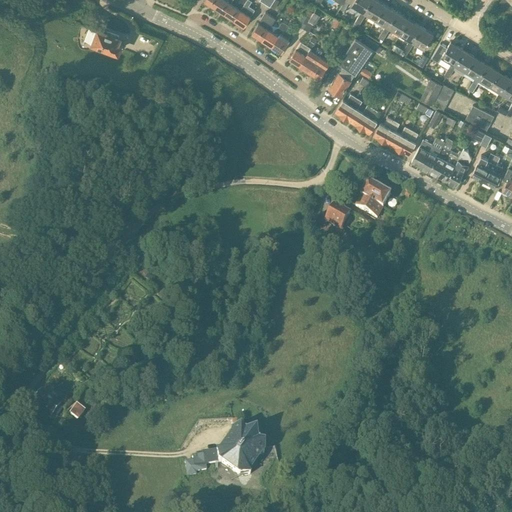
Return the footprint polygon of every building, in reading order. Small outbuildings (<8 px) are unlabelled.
[(233,0),(219,0),(215,7),(225,13),(231,3),(233,0)] [(244,26),(254,11),(248,6),(252,1),(250,0),(247,0),(245,4),(241,10),(235,20),(244,26)] [(358,16),(363,19),(367,13),(365,11),(371,0),(354,0),(352,4),(362,10),(358,16)] [(376,20),(377,19),(386,4),(379,0),(371,0),(365,11),(367,13),(370,14),(369,16),(376,20)] [(235,20),(241,10),(231,3),(225,13),(235,20)] [(387,33),(391,27),(389,26),(398,11),(386,4),(377,19),(386,24),(382,30),(387,33)] [(410,18),(398,11),(389,26),(391,27),(401,33),(410,18)] [(304,28),(308,31),(313,24),(314,25),(320,16),(314,12),(309,19),(304,28)] [(262,39),(269,28),(275,20),(265,13),(253,32),(262,39)] [(304,28),(309,19),(311,17),(305,13),(298,24),(304,28)] [(359,25),(363,19),(358,16),(354,22),(359,25)] [(279,26),(283,29),(286,23),(287,23),(288,20),(285,18),(283,21),(282,20),(279,26)] [(336,28),(340,21),(335,18),(331,25),(336,28)] [(410,39),(406,45),(411,48),(414,42),(413,40),(422,26),(410,18),(401,33),(410,39)] [(425,48),(434,33),(422,26),(413,40),(414,42),(425,48)] [(96,27),(90,43),(112,51),(113,52),(114,52),(115,52),(116,51),(117,51),(118,50),(118,49),(119,48),(119,47),(119,46),(118,45),(118,44),(117,44),(117,43),(116,43),(119,35),(96,27)] [(279,35),(269,28),(262,39),(272,45),(280,33),(279,35)] [(383,40),(387,33),(382,30),(378,37),(383,40)] [(359,31),(356,36),(373,48),(376,49),(379,44),(359,31)] [(282,52),(290,39),(280,33),(272,45),(282,52)] [(311,48),(317,39),(313,36),(307,45),(301,41),(290,58),(300,65),(311,48)] [(356,73),(373,48),(356,36),(352,42),(344,54),(339,61),(343,64),(340,70),(340,69),(329,86),(341,94),(352,77),(355,72),(356,73)] [(337,50),(344,54),(352,42),(345,37),(337,50)] [(457,64),(455,63),(464,48),(452,41),(448,47),(441,43),(432,57),(439,62),(443,56),(452,62),(448,67),(453,70),(457,64)] [(407,54),(411,48),(406,45),(402,51),(407,54)] [(311,48),(300,65),(310,71),(319,56),(320,54),(321,55),(324,50),(323,49),(320,47),(318,46),(315,51),(311,48)] [(476,55),(464,48),(455,63),(457,64),(457,65),(467,70),(476,55)] [(423,67),(429,56),(424,53),(418,64),(423,67)] [(319,78),(330,61),(320,55),(320,54),(319,56),(310,71),(319,78)] [(481,79),(479,78),(488,63),(476,55),(467,70),(476,76),(472,82),(477,85),(479,82),(481,79)] [(487,87),(490,86),(491,85),(500,70),(488,63),(479,78),(481,79),(479,82),(487,87)] [(449,77),(453,70),(449,68),(445,74),(449,77)] [(511,77),(500,70),(491,85),(500,91),(496,97),(501,99),(504,93),(502,92),(511,77)] [(511,97),(511,77),(502,92),(504,93),(511,97)] [(440,89),(443,83),(431,78),(420,99),(432,105),(435,99),(440,89)] [(473,91),(477,85),(472,82),(468,89),(473,91)] [(444,84),(441,89),(452,95),(454,89),(444,84)] [(446,105),(452,95),(440,89),(435,99),(436,99),(446,105)] [(344,116),(357,96),(351,93),(346,100),(343,98),(335,111),(344,116)] [(403,100),(409,103),(412,98),(406,95),(403,100)] [(352,122),(360,109),(358,108),(363,100),(357,96),(344,116),(352,122)] [(497,106),(501,99),(496,97),(492,103),(497,106)] [(443,111),(446,105),(436,99),(433,105),(443,111)] [(361,127),(374,107),(368,103),(363,111),(360,109),(352,122),(361,127)] [(473,104),(470,110),(480,115),(483,110),(473,104)] [(369,133),(377,120),(374,118),(379,111),(374,107),(361,127),(369,133)] [(448,115),(443,113),(437,109),(429,124),(435,128),(441,116),(446,119),(448,115)] [(478,120),(480,115),(470,110),(468,115),(478,120)] [(483,110),(480,115),(491,121),(494,115),(483,110)] [(453,126),(456,120),(448,115),(445,122),(453,126)] [(470,124),(475,126),(478,120),(468,115),(464,121),(467,122),(470,124)] [(489,126),(491,121),(480,115),(478,120),(489,126)] [(382,139),(393,119),(388,116),(384,124),(380,122),(373,135),(382,139)] [(391,144),(398,131),(396,130),(400,122),(393,119),(382,139),(391,144)] [(478,120),(475,126),(476,127),(486,132),(489,126),(478,120)] [(470,124),(465,132),(471,136),(476,127),(475,126),(470,124)] [(400,149),(411,128),(406,125),(401,133),(398,131),(391,144),(400,149)] [(471,136),(481,141),(486,132),(476,127),(471,136)] [(409,154),(416,141),(414,140),(419,132),(411,128),(400,149),(409,154)] [(487,147),(492,135),(486,132),(481,141),(480,143),(487,147)] [(438,174),(451,151),(447,149),(453,138),(448,136),(442,146),(429,169),(438,174)] [(502,188),(511,193),(511,138),(509,137),(506,144),(511,146),(511,147),(511,148),(511,159),(503,177),(507,179),(502,188)] [(420,165),(432,143),(424,138),(420,145),(411,160),(420,165)] [(429,169),(442,146),(433,141),(432,143),(420,165),(429,169)] [(464,169),(467,163),(468,164),(472,157),(469,149),(465,147),(463,150),(462,152),(447,179),(456,184),(464,170),(464,169)] [(451,151),(438,174),(447,179),(462,152),(458,149),(457,151),(453,149),(452,149),(451,151)] [(483,178),(495,154),(491,152),(488,157),(481,154),(478,160),(478,161),(472,173),(483,178)] [(500,172),(503,166),(497,163),(500,157),(495,154),(483,178),(494,184),(500,172)] [(361,197),(383,209),(391,195),(369,183),(361,196),(361,197)] [(361,197),(356,207),(378,219),(383,209),(361,197)] [(335,205),(325,223),(342,232),(352,215),(335,205)] [(32,402),(51,417),(55,419),(63,409),(60,406),(61,405),(42,390),(32,402)] [(78,421),(84,411),(76,405),(69,414),(78,421)] [(216,451),(202,454),(202,453),(196,454),(196,457),(192,458),(193,461),(185,463),(188,476),(196,474),(196,472),(206,470),(205,465),(218,462),(219,463),(221,463),(235,473),(237,476),(249,474),(249,471),(260,455),(263,453),(262,445),(256,443),(254,433),(245,434),(239,429),(231,431),(231,434),(219,450),(216,451)]
